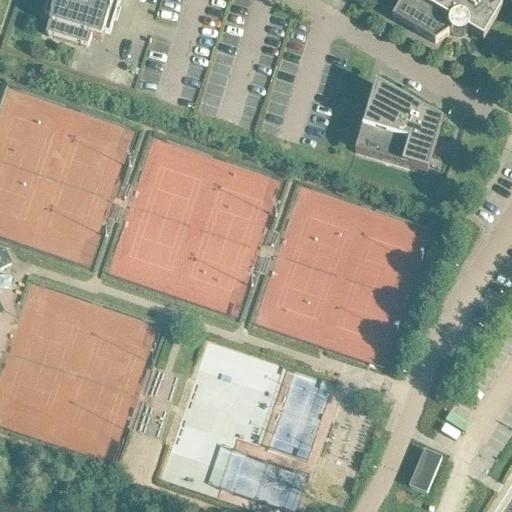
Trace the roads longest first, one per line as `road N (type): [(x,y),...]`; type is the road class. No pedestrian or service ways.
road 1 (residential): [(511,219),(430,356),(362,511)]
road 2 (residential): [(511,127),(298,0)]
